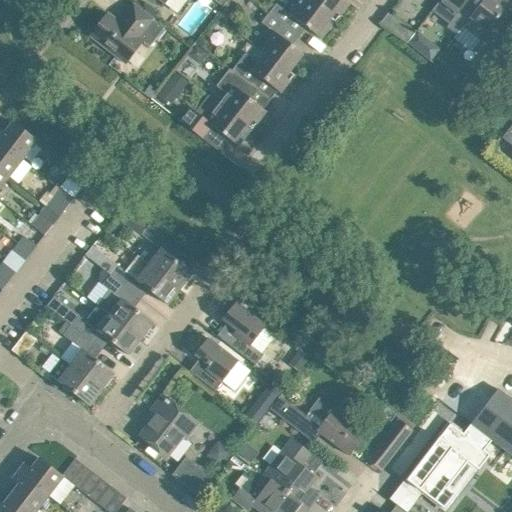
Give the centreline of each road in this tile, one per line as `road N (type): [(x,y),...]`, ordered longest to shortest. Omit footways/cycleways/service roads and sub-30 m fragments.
road 1 (residential): [(257,166),(384,0)]
road 2 (residential): [(210,282),(88,439)]
